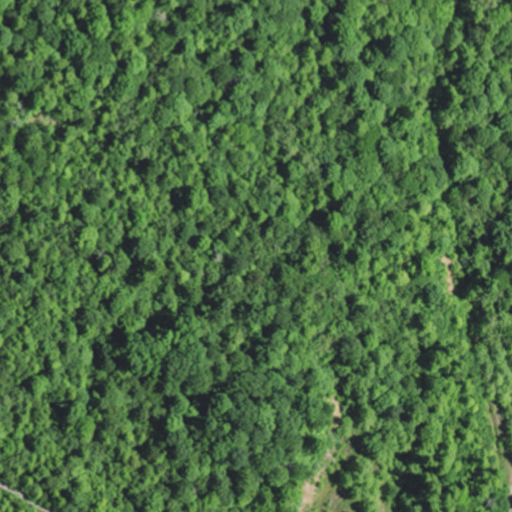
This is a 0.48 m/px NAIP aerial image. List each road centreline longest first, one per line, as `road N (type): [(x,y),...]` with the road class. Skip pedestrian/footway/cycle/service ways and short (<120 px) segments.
road 1 (track): [(511,507),(41,505),(0,479)]
road 2 (track): [(511,478),(444,167),(441,96),(458,0)]
